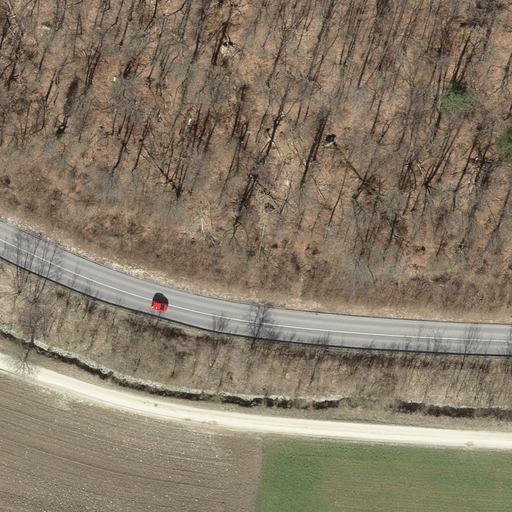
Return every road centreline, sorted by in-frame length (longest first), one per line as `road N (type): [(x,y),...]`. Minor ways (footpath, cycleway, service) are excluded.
road 1 (tertiary): [(511,340),(263,323),(75,273),(0,237)]
road 2 (track): [(0,360),(175,412),(511,440)]
